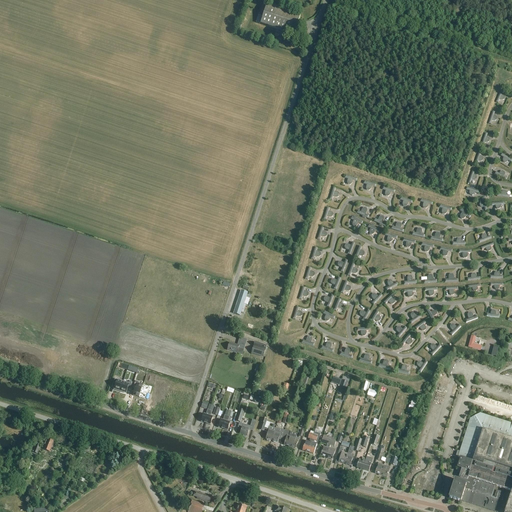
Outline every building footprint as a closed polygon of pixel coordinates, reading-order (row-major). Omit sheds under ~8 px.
[(294,36),(301,16),(267,4),(263,17),(259,15),(256,23),(294,36)] [(503,92),(501,91),(496,103),(498,104),(499,100),(500,101),(502,101),(504,100),(504,99),(504,97),(503,96),(502,96),(503,92)] [(495,113),(492,112),(488,124),(490,125),(492,121),(493,122),(494,122),(496,121),(496,119),(496,118),(495,117),(493,116),(495,113)] [(487,134),(485,134),(481,146),(483,147),(484,143),(485,143),(487,143),(489,143),(489,141),(489,139),(487,138),(486,138),(487,134)] [(481,153),(478,152),(474,164),(477,165),(478,162),(479,162),(481,162),(482,161),(483,159),(482,158),(481,157),(480,157),(481,153)] [(511,163),(511,162),(511,160),(502,154),(500,156),(504,158),(503,159),(503,160),(503,162),(505,163),(507,163),(508,162),(508,161),(511,163)] [(474,172),(472,171),(468,183),(470,184),(471,181),(472,181),(474,181),(476,180),(476,178),(476,177),(474,176),(473,175),(474,172)] [(505,174),(505,172),(503,171),(501,172),(500,173),(499,174),(496,172),(495,175),(506,181),(508,178),(504,177),(505,176),(505,174)] [(356,181),(357,178),(345,175),(344,178),(348,179),(347,181),(347,183),(348,185),(349,185),(351,185),(352,183),(353,180),(356,181)] [(375,187),(376,184),(364,180),(363,184),(366,185),(366,187),(366,189),(367,190),(368,191),(370,190),(371,189),(372,186),(375,187)] [(394,193),(395,190),(383,186),(382,189),(385,190),(385,193),(385,195),(386,196),(387,197),(389,196),(390,195),(391,192),(394,193)] [(335,188),(332,187),(329,200),(332,201),(333,197),(335,198),(337,198),(339,197),(339,195),(338,194),(337,193),(334,192),(335,188)] [(478,195),(479,192),(467,188),(466,190),(469,191),(469,193),(469,194),(470,196),(472,196),(473,196),(474,195),(474,193),(478,195)] [(412,203),(413,200),(400,197),(399,200),(403,201),(402,203),(402,205),(403,207),(405,207),(406,207),(407,205),(408,202),(412,203)] [(432,205),(433,202),(421,198),(420,202),(423,203),(423,205),(423,207),(423,208),(425,209),(427,208),(428,207),(428,204),(432,205)] [(485,211),(488,210),(484,198),(482,199),(483,202),(482,202),(480,203),(479,205),(480,207),(481,207),(483,208),(484,207),(485,211)] [(451,211),(452,208),(440,204),(439,207),(442,208),(442,211),(442,213),(442,214),(444,215),(446,214),(447,213),(447,210),(451,211)] [(329,208),(326,207),(323,220),(326,221),(327,217),(329,218),(331,218),(332,217),(333,215),(332,214),(331,213),(328,212),(329,208)] [(357,211),(356,214),(367,219),(369,216),(365,215),(366,212),(367,210),(366,209),(364,208),(363,208),(362,210),(361,212),(357,211)] [(469,219),(471,217),(462,208),(459,210),(462,213),(461,215),(460,217),(460,218),(461,219),(463,219),(464,218),(466,216),(469,219)] [(362,224),(363,221),(351,216),(350,219),(353,221),(352,223),(352,225),(353,226),(355,227),(356,227),(357,225),(358,223),(362,224)] [(374,219),(373,222),(384,227),(386,224),(382,223),(383,220),(384,218),(383,217),(381,216),(380,217),(379,218),(377,220),(374,219)] [(391,227),(391,230),(403,233),(404,230),(400,229),(401,227),(401,225),(400,223),(398,223),(397,224),(396,225),(395,228),(391,227)] [(379,232),(380,229),(368,224),(367,227),(370,228),(369,231),(369,233),(370,234),(371,235),(373,235),(374,233),(375,231),(379,232)] [(323,228),(320,227),(316,239),(320,240),(321,237),(323,237),(325,237),(326,237),(327,235),(326,233),(325,232),(322,232),(323,228)] [(412,233),(412,236),(424,239),(425,235),(421,235),(422,232),(421,230),(420,229),(419,228),(417,229),(416,231),(416,233),(412,233)] [(396,239),(397,236),(386,232),(384,235),(388,236),(387,239),(387,241),(388,242),(389,243),(391,242),(392,241),(393,238),(396,239)] [(430,237),(430,240),(442,243),(443,240),(439,239),(440,237),(440,235),(439,234),(437,233),(436,234),(435,235),(434,238),(430,237)] [(487,238),(487,237),(486,235),(484,235),(482,235),(482,237),(482,239),(482,240),(479,241),(480,243),(492,239),(491,236),(487,238)] [(415,244),(416,241),(403,238),(403,241),(406,242),(406,244),(406,246),(407,248),(409,248),(410,247),(411,246),(411,243),(415,244)] [(347,253),(350,254),(355,243),(352,241),(350,245),(348,244),(346,244),(345,245),(344,246),(345,248),(346,249),(349,250),(347,253)] [(433,248),(434,245),(422,242),(421,246),(425,246),(424,249),(424,251),(425,252),(427,253),(428,252),(429,250),(430,248),(433,248)] [(491,250),(491,248),(491,247),(494,246),(493,243),(481,248),(482,250),(486,249),(486,250),(487,251),(488,252),(490,251),(491,250)] [(362,247),(359,245),(354,257),(357,258),(358,255),(361,256),(363,256),(364,255),(365,254),(364,252),(363,251),(360,250),(362,247)] [(317,248),(314,247),(311,259),(314,260),(315,257),(317,257),(319,257),(320,256),(321,255),(320,253),(319,252),(316,252),(317,248)] [(452,253),(452,249),(440,247),(439,250),(443,251),(442,253),(443,255),(443,256),(445,257),(447,256),(447,255),(448,252),(452,253)] [(471,253),(472,250),(459,250),(459,253),(462,253),(462,256),(463,257),(464,258),(466,258),(467,258),(468,256),(468,253),(471,253)] [(340,271),(343,272),(348,260),(345,259),(343,263),(341,262),(339,262),(338,262),(337,264),(337,265),(339,267),(341,268),(340,271)] [(355,264),(352,263),(347,275),(350,276),(351,273),(354,274),(356,274),(357,273),(358,271),(357,270),(356,269),(353,268),(355,264)] [(311,268),(308,267),(304,279),(308,280),(309,276),(311,277),(313,277),(314,276),(315,274),(314,273),(313,272),(310,271),(311,268)] [(445,279),(445,282),(458,282),(457,279),(454,279),(454,276),(453,274),(452,273),(450,274),(449,275),(448,276),(448,279),(445,279)] [(424,280),(424,283),(437,283),(437,280),(433,280),(433,277),(432,275),(431,274),(429,274),(428,275),(427,277),(428,280),(424,280)] [(404,282),(404,285),(417,283),(416,280),(413,281),(412,278),(412,276),(410,275),(408,276),(407,277),(407,278),(407,281),(404,282)] [(333,289),(336,290),(341,278),(338,277),(336,281),(334,280),(332,279),(331,280),(330,282),(331,283),(332,284),(335,285),(333,289)] [(385,288),(387,291),(398,285),(397,282),(393,284),(392,282),(391,280),(389,280),(388,281),(387,282),(387,284),(389,286),(385,288)] [(348,282),(345,281),(340,292),(343,294),(344,290),(347,291),(349,291),(350,291),(351,289),(350,287),(349,286),(346,285),(348,282)] [(379,284),(380,289),(385,288),(383,282),(379,283),(378,281),(374,282),(375,285),(379,284)] [(305,288),(302,287),(298,299),(301,300),(302,296),(305,297),(307,297),(308,296),(309,294),(308,293),(307,292),(304,291),(305,288)] [(437,291),(437,287),(424,288),(425,291),(428,291),(429,294),(429,295),(430,296),(432,296),(433,295),(434,294),(434,291),(437,291)] [(458,290),(458,287),(445,287),(445,290),(449,290),(449,293),(450,295),(451,296),(453,296),(454,295),(454,293),(454,290),(458,290)] [(416,291),(416,288),(403,290),(403,293),(407,292),(408,295),(408,297),(409,298),(411,297),(412,296),(413,295),(412,292),(416,291)] [(241,291),(234,314),(239,316),(240,313),(243,314),(246,305),(243,304),(247,293),(241,291)] [(371,303),(374,305),(382,296),(380,293),(377,296),(375,294),(374,294),(372,294),(371,295),(371,296),(372,298),(374,300),(371,303)] [(395,295),(392,293),(383,302),(385,304),(388,302),(390,304),(392,305),(393,305),(394,303),(395,302),(394,300),(392,298),(395,295)] [(326,306),(329,307),(334,295),(331,294),(329,298),(327,297),(325,297),(324,297),(323,299),(323,301),(325,302),(327,303),(326,306)] [(341,299),(338,298),(333,310),(336,311),(337,308),(340,309),(342,309),(343,308),(344,306),(343,305),(342,304),(339,303),(341,299)] [(299,307),(296,307),(292,319),(295,320),(296,316),(299,317),(301,317),(302,316),(303,314),(302,313),(301,312),(298,311),(299,307)] [(361,320),(364,322),(370,311),(367,309),(366,313),(363,311),(361,311),(360,311),(359,313),(359,314),(360,316),(363,317),(361,320)] [(429,309),(426,310),(432,322),(435,320),(433,317),(435,315),(437,314),(437,313),(436,311),(435,310),(433,311),(431,312),(429,309)] [(379,312),(376,310),(370,321),(373,323),(374,320),(377,321),(379,322),(380,321),(381,319),(381,318),(380,317),(377,315),(379,312)] [(334,319),(335,316),(324,311),(322,314),(326,315),(324,318),(324,320),(325,321),(327,322),(328,321),(329,320),(330,318),(334,319)] [(409,321),(411,324),(422,316),(420,314),(417,316),(415,314),(414,313),(412,312),(411,314),(410,315),(411,317),(412,319),(409,321)] [(465,321),(466,324),(478,319),(477,316),(473,317),(472,315),(471,313),(470,313),(468,314),(467,315),(467,317),(469,319),(465,321)] [(427,323),(425,320),(415,328),(417,330),(420,328),(421,330),(423,331),(424,332),(426,330),(426,329),(425,327),(424,325),(427,323)] [(449,333),(451,336),(461,327),(458,324),(456,327),(454,325),(452,324),(450,324),(449,326),(449,327),(450,329),(452,331),(449,333)] [(396,336),(399,338),(407,328),(405,326),(402,329),(400,327),(398,327),(397,327),(396,328),(396,330),(397,331),(399,333),(396,336)] [(370,331),(370,328),(357,328),(357,331),(361,331),(361,334),(361,336),(362,337),(364,337),(365,336),(366,334),(366,331),(370,331)] [(412,336),(409,334),(401,343),(403,345),(406,342),(408,344),(410,345),(411,345),(412,343),(412,342),(411,340),(409,338),(412,336)] [(302,340),(301,343),(313,347),(314,343),(311,342),(312,340),(312,338),(311,337),(309,336),(308,337),(307,338),(306,341),(302,340)] [(474,344),(476,338),(472,336),(468,347),(478,350),(479,348),(479,346),(474,344)] [(227,350),(236,352),(241,354),(243,350),(245,344),(247,340),(239,337),(238,342),(237,345),(229,343),(227,350)] [(266,357),(268,351),(265,350),(266,346),(251,341),(248,352),(251,353),(251,354),(263,357),(264,356),(266,357)] [(322,346),(321,349),(333,353),(334,350),(330,349),(331,346),(331,344),(330,343),(328,342),(327,343),(326,344),(325,347),(322,346)] [(430,353),(433,355),(442,346),(439,344),(437,347),(435,345),(433,344),(432,344),(430,345),(430,347),(431,348),(433,350),(430,353)] [(341,352),(340,355),(352,359),(353,356),(349,354),(350,352),(350,350),(349,349),(347,348),(346,349),(345,350),(344,353),(341,352)] [(360,358),(359,361),(371,365),(372,362),(369,360),(369,358),(369,356),(369,355),(367,354),(365,355),(364,356),(364,359),(360,358)] [(379,364),(378,367),(390,370),(391,367),(387,366),(388,363),(388,362),(387,360),(385,360),(384,360),(383,362),(382,365),(379,364)] [(418,371),(421,373),(428,362),(425,360),(423,364),(421,362),(419,361),(418,362),(416,363),(417,365),(418,366),(420,368),(418,371)] [(397,368),(397,371),(409,375),(410,372),(406,371),(407,368),(407,366),(406,365),(404,365),(403,365),(402,367),(401,369),(397,368)] [(300,386),(305,387),(308,378),(303,377),(300,386)] [(115,380),(113,385),(115,386),(115,387),(114,390),(120,392),(123,382),(115,380)] [(133,396),(139,398),(143,385),(138,384),(138,382),(135,381),(133,388),(136,389),(133,396)] [(370,383),(368,383),(364,381),(361,391),(367,392),(368,388),(369,388),(370,383)] [(123,382),(120,392),(126,394),(128,388),(130,389),(132,383),(129,382),(129,384),(125,383),(123,382)] [(143,385),(139,398),(145,400),(147,393),(150,394),(152,387),(149,386),(149,387),(143,385)] [(369,390),(367,396),(376,398),(377,392),(369,390)] [(210,410),(211,405),(209,404),(205,415),(203,414),(200,421),(205,423),(210,410)] [(241,423),(245,411),(239,409),(236,421),(241,423)] [(218,427),(222,428),(228,411),(226,410),(223,420),(220,420),(218,427)] [(228,411),(222,428),(227,430),(230,423),(227,422),(231,412),(228,411)] [(511,511),(511,423),(480,413),(470,418),(458,457),(460,458),(457,467),(461,468),(457,480),(454,479),(448,498),(460,502),(461,501),(495,511),(497,511),(502,500),(504,495),(504,494),(502,493),(502,492),(496,491),(494,498),(492,497),(493,492),(494,486),(511,492),(504,511),(511,511)] [(271,441),(275,428),(269,426),(268,429),(264,428),(266,419),(262,418),(260,422),(261,422),(259,430),(263,431),(267,432),(265,439),(271,441)] [(239,434),(243,435),(243,437),(246,438),(246,436),(249,430),(253,431),(256,421),(252,420),(250,426),(239,423),(238,428),(241,429),(239,434)] [(275,428),(271,441),(277,443),(280,433),(277,432),(278,429),(275,428)] [(282,441),(284,442),(283,445),(295,448),(298,438),(296,438),(297,434),(285,431),(282,441)] [(320,456),(326,458),(329,448),(330,445),(332,440),(332,439),(323,436),(321,443),(326,445),(327,444),(326,447),(323,446),(320,456)] [(366,448),(369,438),(364,437),(361,446),(366,448)] [(50,452),(54,441),(47,439),(43,449),(50,452)] [(307,452),(311,442),(305,441),(302,450),(307,452)] [(311,442),(307,452),(313,454),(317,444),(311,442)] [(32,452),(37,454),(41,445),(36,443),(32,452)] [(329,448),(326,458),(331,460),(334,450),(329,448)] [(344,464),(347,454),(341,452),(342,450),(339,449),(336,459),(339,460),(338,462),(344,464)] [(347,454),(344,464),(350,466),(353,455),(352,454),(352,452),(349,451),(348,454),(347,454)] [(362,470),(366,460),(362,459),(361,461),(358,461),(356,468),(362,470)] [(366,460),(362,470),(368,472),(371,464),(368,464),(369,461),(366,460)] [(380,476),(384,465),(378,464),(375,474),(380,476)] [(384,465),(380,476),(386,477),(390,467),(384,465)] [(201,494),(195,492),(194,496),(197,497),(197,499),(209,503),(212,496),(202,493),(201,494)] [(202,511),(205,505),(192,501),(187,511),(202,511)]
